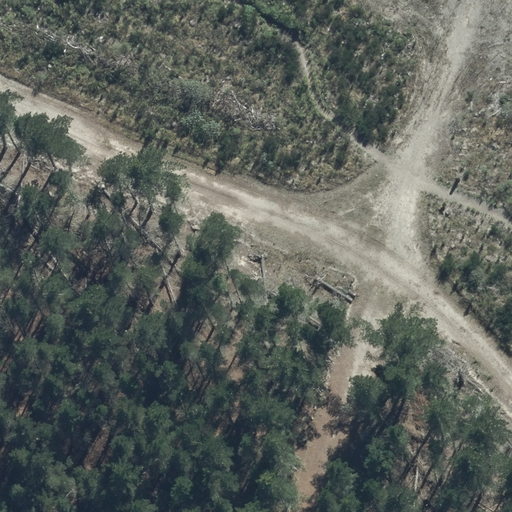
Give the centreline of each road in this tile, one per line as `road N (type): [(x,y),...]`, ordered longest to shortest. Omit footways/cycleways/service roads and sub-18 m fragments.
road 1 (unclassified): [(0,134),(400,312)]
road 2 (unclassified): [(495,0),(400,312)]
road 3 (unclassified): [(400,312),(337,511)]
road 4 (unclassified): [(400,312),(448,334),(511,406)]
